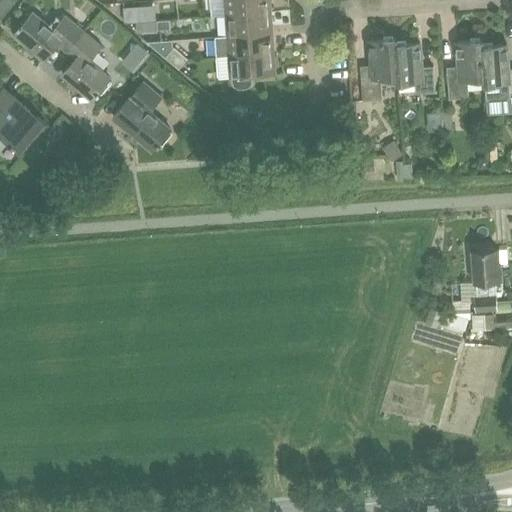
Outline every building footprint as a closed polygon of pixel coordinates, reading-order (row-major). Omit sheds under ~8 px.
[(12,0),(0,0),(0,18),(14,2),(12,0)] [(223,0),(224,14),(270,10),(269,0),(223,0)] [(140,20),(139,5),(123,6),(124,21),(140,20)] [(270,10),(224,14),(226,34),(271,31),(270,10)] [(58,42),(68,51),(84,32),(82,31),(64,15),(52,29),(31,11),(14,31),(44,57),(58,42)] [(169,18),(157,19),(158,29),(170,28),(169,18)] [(158,29),(157,19),(144,20),(145,30),(158,29)] [(226,35),(215,36),(216,55),(227,55),(272,51),(271,31),(226,34),(226,35)] [(84,32),(68,51),(75,57),(62,72),(92,98),(109,78),(89,61),(101,47),(84,32)] [(369,39),(371,64),(359,65),(361,99),(381,98),(379,76),(396,75),(393,37),(369,39)] [(394,37),(393,37),(396,75),(396,81),(414,80),(415,92),(434,90),(432,65),(420,66),(418,41),(394,43),(394,37)] [(467,96),(466,78),(482,77),(483,83),(484,83),(481,45),(480,39),(456,40),(458,65),(446,66),(448,98),(467,96)] [(121,63),(133,73),(150,53),(138,42),(121,63)] [(505,43),(481,45),(484,83),(485,99),(510,98),(509,93),(511,92),(511,67),(507,68),(505,43)] [(173,47),(165,57),(171,62),(179,52),(173,47)] [(272,51),(227,55),(229,76),(232,76),(232,80),(234,86),(239,88),(247,87),(251,84),(252,79),(252,74),(274,73),(272,51)] [(179,52),(172,62),(178,67),(186,58),(179,52)] [(141,80),(112,114),(117,119),(115,121),(125,129),(127,127),(151,148),(155,143),(156,145),(159,142),(158,140),(168,129),(169,130),(170,129),(148,110),(160,96),(141,80)] [(0,86),(0,136),(18,153),(44,123),(0,86)] [(450,111),(441,112),(442,131),(452,130),(450,111)] [(383,148),(391,161),(402,155),(393,141),(383,148)] [(477,162),(478,170),(489,169),(488,158),(481,158),(477,162)] [(404,178),(403,164),(403,161),(396,162),(397,179),(404,178)] [(411,164),(403,164),(404,178),(412,178),(411,164)] [(497,248),(471,249),(473,281),(474,281),(476,309),(496,308),(494,280),(501,279),(500,264),(498,264),(497,248)] [(471,317),(470,300),(451,301),(452,318),(471,317)] [(511,324),(511,309),(496,310),(497,325),(511,324)]
